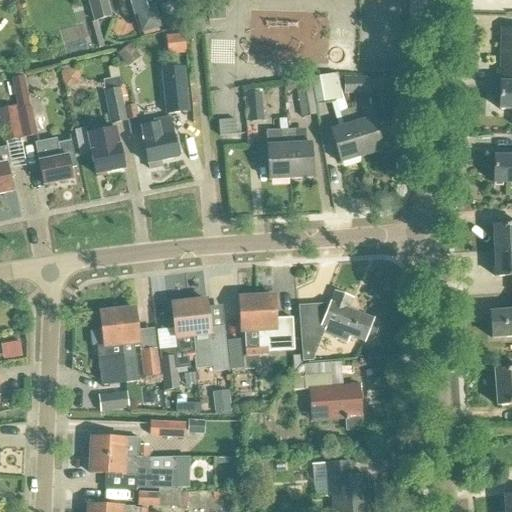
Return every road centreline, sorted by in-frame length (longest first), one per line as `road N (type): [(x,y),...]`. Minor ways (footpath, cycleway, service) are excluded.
road 1 (residential): [(50,271),(431,235)]
road 2 (residential): [(451,511),(431,235)]
road 3 (residential): [(43,511),(50,271)]
road 4 (residential): [(431,235),(437,0)]
